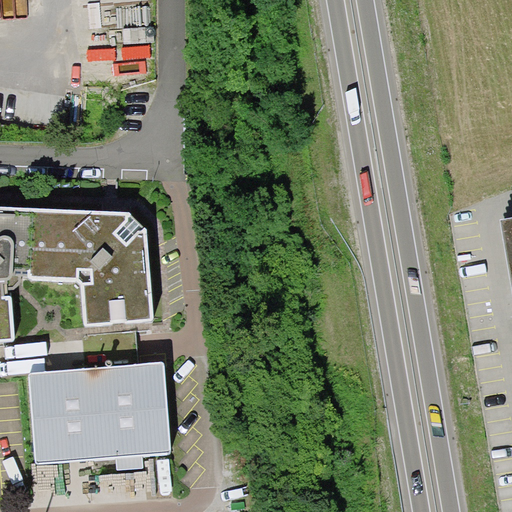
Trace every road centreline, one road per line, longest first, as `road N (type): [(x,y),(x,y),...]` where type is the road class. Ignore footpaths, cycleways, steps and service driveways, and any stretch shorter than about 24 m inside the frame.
road 1 (motorway): [(452,511),(365,0)]
road 2 (motorway): [(335,0),(421,511)]
road 3 (residential): [(0,156),(156,152),(158,0)]
road 4 (unknown): [(511,203),(494,211),(483,240),(511,397)]
